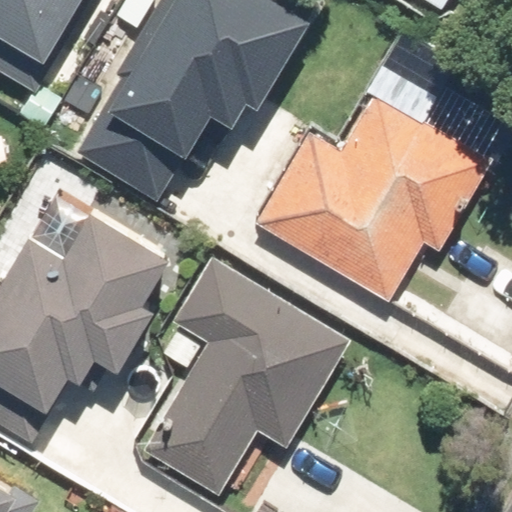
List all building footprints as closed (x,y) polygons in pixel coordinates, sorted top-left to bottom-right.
[(83,0),(0,0),(0,77),(25,93),(83,0)] [(173,0),(114,103),(191,148),(218,101),(251,120),(310,18),(279,0),(173,0)] [(365,279),(404,304),(503,146),(393,77),(350,146),(321,128),(265,216),(313,247),(296,275),(348,307),(365,279)] [(34,164),(0,220),(0,371),(57,406),(80,367),(105,382),(182,252),(34,164)] [(363,334),(213,252),(161,347),(199,367),(155,446),(228,486),(258,430),(299,452),(363,334)] [(0,511),(45,511),(52,500),(0,468),(0,511)]
